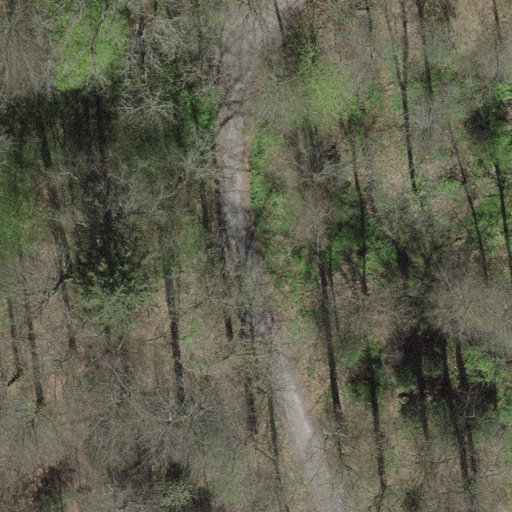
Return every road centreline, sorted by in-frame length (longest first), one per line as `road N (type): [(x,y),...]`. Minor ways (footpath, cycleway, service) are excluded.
road 1 (track): [(340,511),(234,252),(232,147),(251,59),(278,0)]
road 2 (track): [(261,0),(0,93)]
